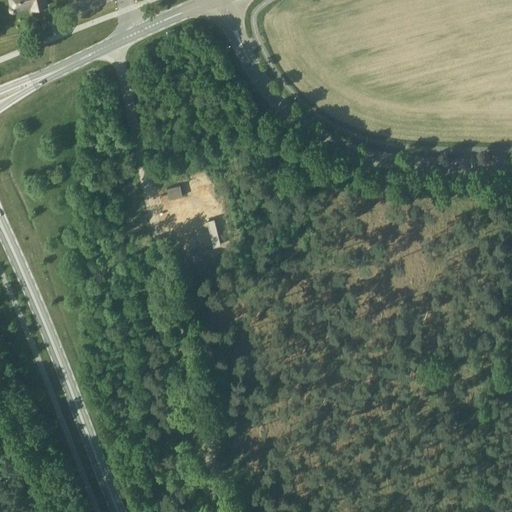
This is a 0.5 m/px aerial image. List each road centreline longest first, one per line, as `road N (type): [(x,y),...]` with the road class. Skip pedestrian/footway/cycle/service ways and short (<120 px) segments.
road 1 (unclassified): [(116,42),(226,511)]
road 2 (tertiary): [(511,166),(378,160),(306,128),(257,78),(223,0)]
road 3 (secondary): [(60,363),(0,211)]
road 4 (secondary): [(118,511),(60,363)]
road 5 (secondary): [(0,237),(60,363)]
